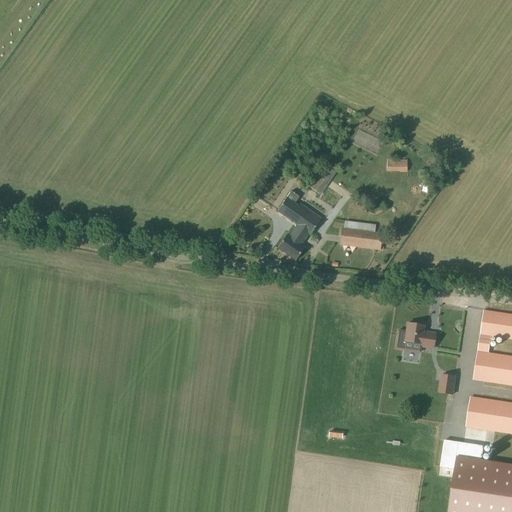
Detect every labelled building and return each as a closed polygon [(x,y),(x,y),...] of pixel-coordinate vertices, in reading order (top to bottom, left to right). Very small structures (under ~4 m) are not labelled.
[(408,172),(408,160),(387,159),(387,172),(408,172)] [(327,164),(311,188),(319,193),(335,169),(327,164)] [(291,191),(286,198),(277,212),(297,225),(288,237),(286,236),(286,235),(277,248),(278,249),(278,248),(295,260),(295,261),(304,248),(301,246),(305,240),(299,236),(303,230),(310,234),(309,235),(310,235),(321,219),(306,208),(300,204),(298,206),(294,204),(299,197),(291,191)] [(374,216),(386,209),(381,200),(369,207),(374,216)] [(375,232),(376,225),(366,224),(365,230),(344,228),(342,228),(340,245),(379,250),(382,233),(375,232)] [(511,314),(484,311),(480,334),(474,379),(511,385),(511,356),(489,353),(491,336),(511,339),(511,314)] [(433,349),(434,344),(435,334),(423,332),(424,326),(407,323),(404,345),(421,347),(433,349)] [(455,395),(456,375),(441,374),(440,394),(455,395)] [(511,433),(511,403),(471,397),(466,427),(511,433)] [(455,470),(448,511),(511,511),(511,464),(481,459),(457,456),(455,470)]
